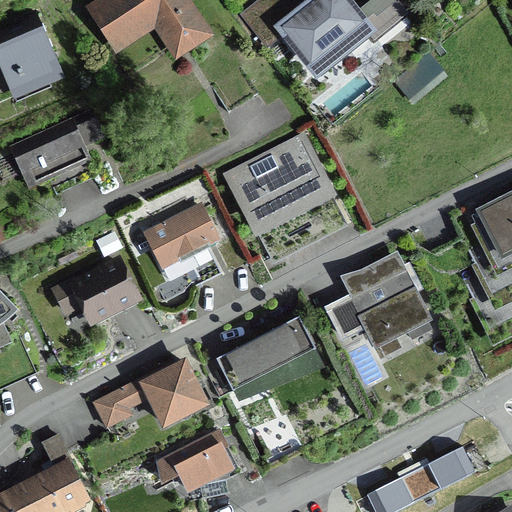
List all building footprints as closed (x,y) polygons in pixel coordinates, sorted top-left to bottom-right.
[(207,36),(183,0),(103,0),(93,7),(99,15),(94,18),(113,47),(152,22),(168,47),(178,41),(184,51),(207,36)] [(376,46),(401,26),(379,0),(317,0),(285,26),(269,7),(247,24),(278,63),(296,49),(309,65),(359,25),(376,46)] [(35,15),(20,21),(22,28),(0,37),(0,73),(2,78),(15,72),(23,94),(62,78),(35,15)] [(435,78),(423,63),(395,87),(408,101),(435,78)] [(226,113),(256,94),(239,67),(209,86),(226,113)] [(55,196),(96,178),(78,143),(98,133),(100,139),(102,138),(89,111),(9,147),(22,174),(41,165),(55,196)] [(302,137),(227,175),(259,236),(333,198),(302,137)] [(511,195),(469,217),(482,243),(466,252),(480,278),(464,286),(488,331),(511,319),(511,195)] [(178,257),(194,288),(220,275),(205,244),(215,238),(201,209),(145,238),(160,267),(178,257)] [(361,276),(349,280),(357,295),(327,310),(341,338),(365,326),(371,339),(400,324),(404,331),(405,330),(411,341),(429,331),(424,320),(425,320),(411,293),(417,290),(406,269),(400,272),(394,259),(361,276)] [(91,322),(134,300),(116,264),(74,285),(73,282),(53,292),(64,313),(82,304),(91,322)] [(0,321),(11,312),(12,312),(0,299),(0,321)] [(314,351),(297,318),(215,361),(231,393),(314,351)] [(218,400),(227,395),(210,363),(201,367),(218,400)] [(140,380),(93,404),(105,428),(125,418),(127,412),(126,410),(148,398),(163,426),(204,405),(183,364),(143,384),(140,380)] [(265,472),(266,472),(303,453),(285,418),(247,438),(265,472)] [(186,491),(235,466),(218,433),(156,465),(160,482),(177,474),(186,491)] [(54,470),(52,471),(16,489),(0,497),(0,511),(62,511),(66,510),(68,511),(72,511),(82,507),(83,502),(84,501),(65,465),(70,462),(57,437),(42,445),(54,470)] [(369,495),(376,511),(394,511),(475,471),(463,448),(422,468),(407,476),(369,495)]
